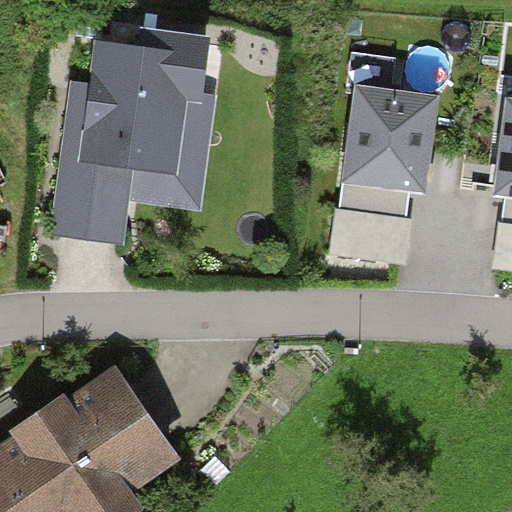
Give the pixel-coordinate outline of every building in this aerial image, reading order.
[(209,43),(144,35),(142,51),(104,47),(89,157),(71,155),(60,232),(118,240),(128,164),(172,170),(176,135),(187,137),(192,96),(202,97),(209,43)] [(434,102),(362,92),(350,177),(422,187),(434,102)] [(511,122),(503,191),(511,192),(511,122)] [(511,197),(510,197),(501,266),(511,267),(511,197)] [(408,221),(340,212),(335,251),(403,260),(408,221)] [(190,460),(127,371),(78,405),(69,393),(17,429),(26,442),(0,459),(0,503),(6,511),(157,511),(144,493),(190,460)]
